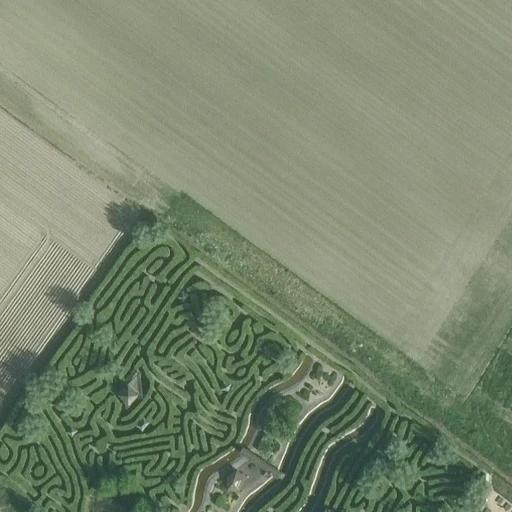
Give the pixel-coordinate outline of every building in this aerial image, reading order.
[(182,287),(177,293),(184,298),(189,292),(182,287)] [(129,376),(119,386),(130,396),(140,386),(129,376)] [(224,377),(221,386),(229,388),(231,380),(224,377)] [(144,413),(136,422),(142,427),(150,418),(144,413)] [(227,474),(226,488),(237,488),(244,474),(237,465),(227,474)] [(328,500),(325,507),(334,511),(350,511),(353,507),(347,503),(344,509),(328,500)]
